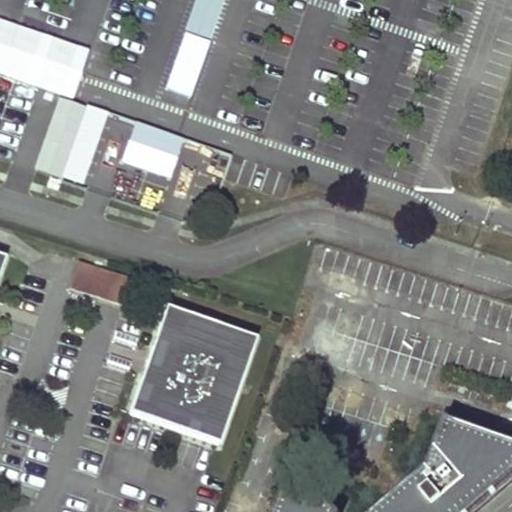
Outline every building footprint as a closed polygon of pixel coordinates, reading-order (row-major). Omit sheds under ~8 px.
[(196,0),(186,33),(208,40),(220,0),(196,0)] [(86,108),(62,179),(84,186),(104,127),(122,133),(126,121),(86,108)] [(134,125),(120,165),(171,182),(184,142),(134,125)] [(215,183),(222,162),(203,155),(196,176),(215,183)] [(131,280),(77,262),(69,288),(122,307),(131,280)] [(257,340),(165,308),(129,413),(220,444),(257,340)] [(511,440),(445,417),(429,466),(374,511),(339,511),(296,460),(276,511),(469,511),(511,476),(511,440)]
